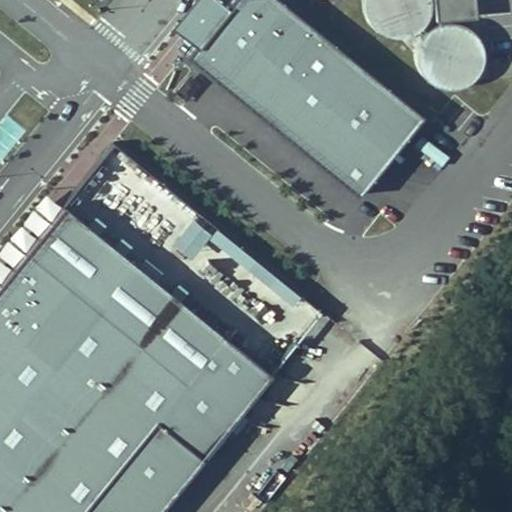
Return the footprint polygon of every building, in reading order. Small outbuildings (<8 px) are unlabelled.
[(477,15),(475,0),(371,0),(375,36),(409,32),(415,80),(482,72),(475,15),(477,15)] [(331,206),(393,127),(238,6),(206,11),(158,72),(331,206)] [(291,341),(319,308),(194,208),(171,236),(194,255),(207,238),(247,271),(236,285),(267,310),(250,330),(269,345),(280,332),(291,341)] [(141,511),(245,385),(39,220),(0,267),(0,511),(141,511)] [(212,302),(233,279),(206,254),(184,277),(212,302)]
